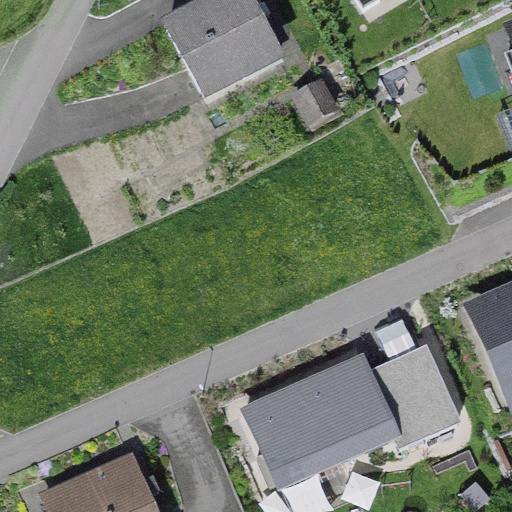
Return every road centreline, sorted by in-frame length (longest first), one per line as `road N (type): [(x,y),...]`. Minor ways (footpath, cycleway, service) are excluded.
road 1 (residential): [(0,461),(511,238)]
road 2 (residential): [(0,129),(78,0)]
